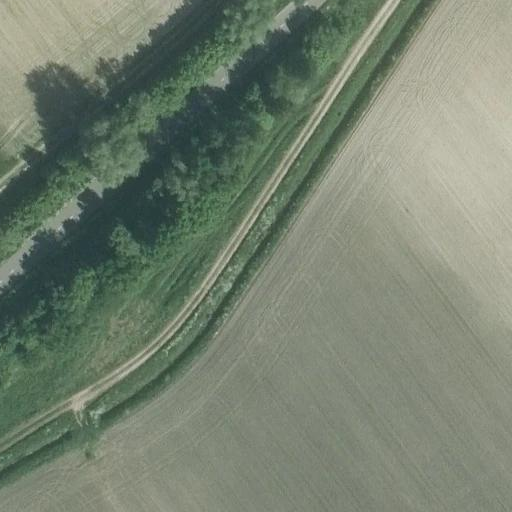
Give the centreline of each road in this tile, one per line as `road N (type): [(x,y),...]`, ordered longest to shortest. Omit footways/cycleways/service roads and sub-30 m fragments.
road 1 (track): [(73,405),(173,329),(397,0)]
road 2 (unclassified): [(0,276),(318,0)]
